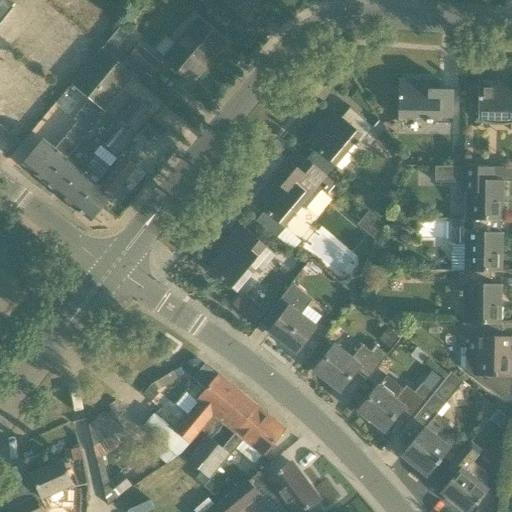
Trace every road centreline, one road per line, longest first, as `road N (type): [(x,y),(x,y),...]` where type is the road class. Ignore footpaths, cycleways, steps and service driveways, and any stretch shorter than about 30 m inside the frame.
road 1 (tertiary): [(111,268),(259,82),(317,25),(364,16),(511,26)]
road 2 (residential): [(401,511),(252,365),(111,268)]
road 3 (tertiary): [(0,419),(111,268)]
road 4 (tertiary): [(111,268),(0,183)]
